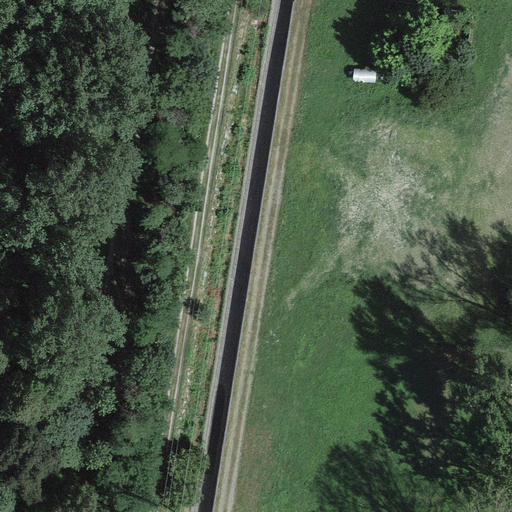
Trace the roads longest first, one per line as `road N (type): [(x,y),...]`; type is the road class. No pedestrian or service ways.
road 1 (track): [(236,0),(154,511)]
road 2 (track): [(228,511),(305,0)]
